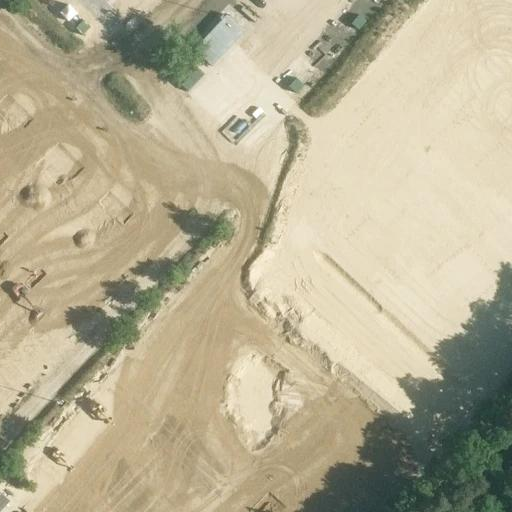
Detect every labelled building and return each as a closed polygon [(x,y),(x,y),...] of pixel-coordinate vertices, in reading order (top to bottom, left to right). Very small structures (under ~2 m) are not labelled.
[(226,17),(194,51),(211,66),(243,33),(226,17)] [(277,179),(292,204),(297,200),(288,184),(300,177),(295,168),(277,179)] [(294,224),(307,233),(321,213),(308,204),(294,224)] [(260,220),(274,230),(282,218),(268,208),(260,220)] [(367,298),(376,308),(386,298),(378,288),(367,298)] [(98,409),(115,397),(108,388),(92,400),(98,409)] [(97,439),(108,432),(91,405),(80,413),(97,439)] [(1,495),(0,495),(0,511),(10,503),(1,495)]
